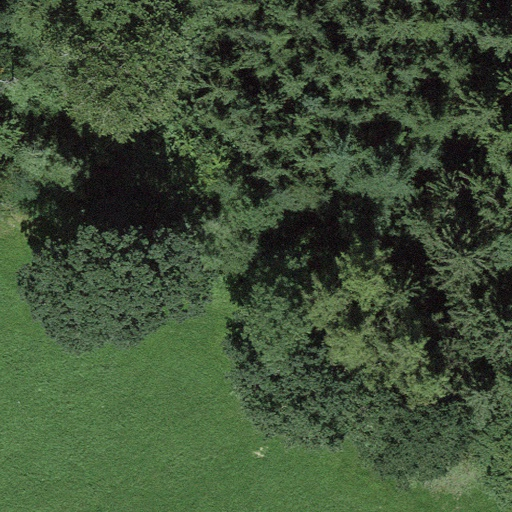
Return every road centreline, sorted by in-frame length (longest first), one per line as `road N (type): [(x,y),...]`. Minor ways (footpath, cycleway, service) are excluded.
road 1 (track): [(511,128),(431,163),(186,342)]
road 2 (track): [(438,511),(186,342)]
road 3 (track): [(186,342),(0,223)]
